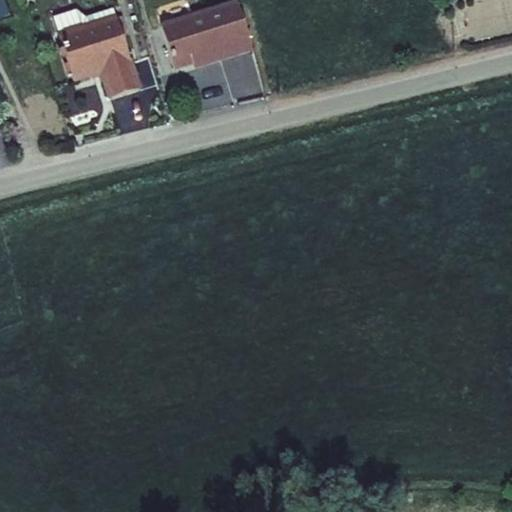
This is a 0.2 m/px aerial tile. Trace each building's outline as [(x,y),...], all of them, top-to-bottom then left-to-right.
[(0,0),(0,20),(10,16),(2,0),(0,0)] [(252,51),(237,0),(159,24),(175,71),(194,65),(195,70),(252,51)] [(53,18),(58,33),(61,32),(62,30),(80,23),(82,25),(115,15),(113,9),(86,17),(77,10),(53,18)] [(61,32),(58,33),(58,35),(66,59),(67,64),(72,77),(74,84),(92,78),(100,76),(103,84),(108,101),(142,90),(133,59),(130,60),(122,37),(117,19),(115,15),(82,25),(80,23),(62,30),(61,32)] [(122,17),(117,19),(122,37),(128,36),(122,17)] [(61,60),(66,59),(58,35),(54,36),(59,51),(58,52),(61,60)] [(67,78),(72,77),(67,64),(63,66),(67,78)] [(100,76),(92,78),(92,80),(98,78),(100,85),(103,84),(100,76)]
